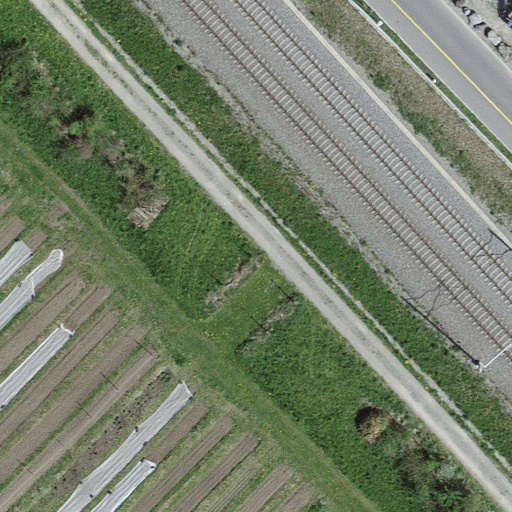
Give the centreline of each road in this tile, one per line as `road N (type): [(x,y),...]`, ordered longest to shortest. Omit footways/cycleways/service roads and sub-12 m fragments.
road 1 (track): [(50,0),(511,509)]
road 2 (tertiary): [(511,118),(399,0)]
